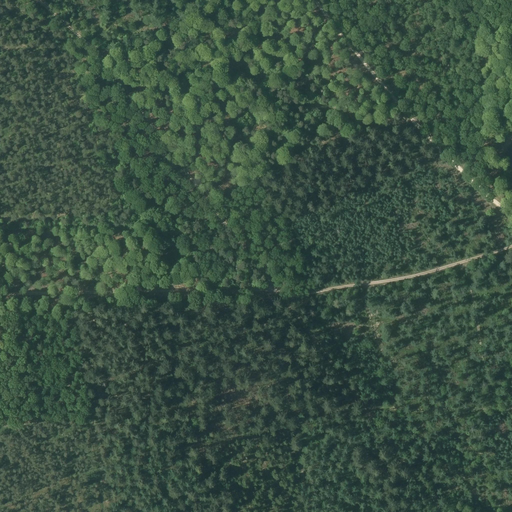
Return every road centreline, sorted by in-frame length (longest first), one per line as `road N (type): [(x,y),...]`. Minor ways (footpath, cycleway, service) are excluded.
road 1 (track): [(278,294),(115,78),(36,0)]
road 2 (track): [(318,0),(444,151),(511,214)]
road 3 (track): [(278,294),(0,292)]
road 4 (track): [(442,511),(278,294)]
road 5 (track): [(511,247),(357,287),(278,294)]
